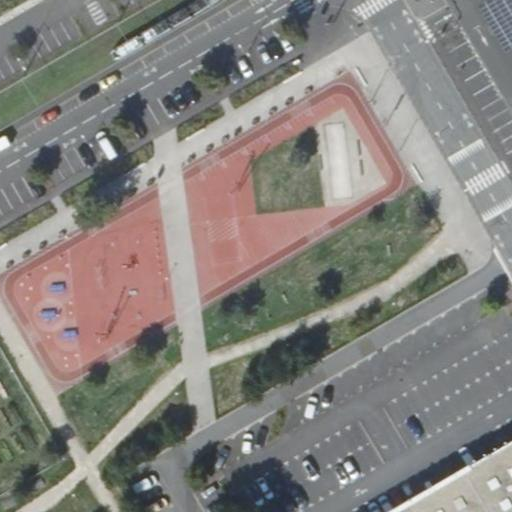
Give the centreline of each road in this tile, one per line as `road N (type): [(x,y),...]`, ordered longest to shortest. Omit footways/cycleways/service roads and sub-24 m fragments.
road 1 (unclassified): [(191,511),(174,465),(208,437),(511,260)]
road 2 (unclassified): [(292,0),(0,171)]
road 3 (unclassified): [(377,0),(511,230)]
